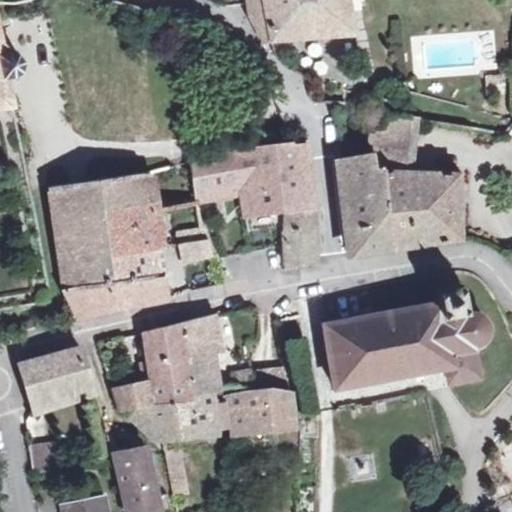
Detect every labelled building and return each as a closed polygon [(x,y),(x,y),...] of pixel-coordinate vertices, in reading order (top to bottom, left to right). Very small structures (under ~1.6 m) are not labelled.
[(264,39),(271,39),(355,31),(348,0),(246,0),(248,12),(264,39)] [(5,52),(0,30),(0,106),(13,104),(8,75),(18,72),(21,70),(22,68),(24,66),(24,64),(24,62),(24,60),(23,58),(22,56),(21,54),(20,53),(17,52),(14,51),(5,52)] [(459,172),(408,170),(393,170),(394,153),(409,155),(413,116),(394,112),(393,118),(370,114),(369,153),(339,157),(344,179),(348,178),(349,249),(349,253),(463,238),(459,172)] [(216,152),(190,159),(197,199),(236,192),(235,179),(240,178),(246,214),(287,209),(286,230),(316,229),(313,189),(299,190),(295,159),(310,157),(308,142),(294,144),(293,140),(238,148),(216,152)] [(393,170),(408,170),(409,155),(394,153),(393,170)] [(311,162),(310,157),(295,159),(299,190),(313,189),(311,162)] [(154,201),(152,195),(148,169),(48,185),(65,287),(104,281),(102,257),(97,209),(154,201)] [(154,201),(155,208),(163,206),(162,194),(152,195),(154,201)] [(102,257),(160,246),(155,208),(154,201),(97,209),(102,257)] [(183,242),(209,238),(203,221),(197,201),(177,204),(183,242)] [(318,260),(316,229),(286,230),(282,230),(287,268),(294,268),(294,263),(318,260)] [(181,242),(186,262),(214,255),(209,238),(183,242),(181,242)] [(186,262),(181,242),(178,243),(183,263),(186,262)] [(104,281),(164,272),(160,246),(102,257),(104,281)] [(251,253),(253,275),(269,274),(267,252),(251,253)] [(168,298),(164,272),(104,281),(65,287),(78,316),(127,306),(162,299),(168,298)] [(448,364),(450,379),(480,373),(474,342),(481,342),(484,340),(486,338),(487,336),(489,332),(490,330),(490,327),(490,325),(489,322),(488,320),(486,317),(485,315),(482,313),(479,312),(474,311),(468,312),(464,286),(440,291),(441,301),(325,324),(331,357),(336,386),(420,370),(448,364)] [(187,355),(207,353),(222,352),(212,314),(182,321),(187,355)] [(192,393),(187,355),(182,321),(147,330),(143,331),(151,380),(154,403),(193,400),(192,393)] [(105,362),(122,358),(120,348),(132,345),(130,334),(99,342),(105,362)] [(21,363),(33,406),(93,386),(80,346),(21,363)] [(213,391),(207,353),(187,355),(192,393),(213,391)] [(129,385),(122,358),(105,362),(110,378),(117,402),(117,403),(119,405),(122,407),(125,408),(127,408),(129,408),(145,405),(154,403),(151,380),(129,385)] [(277,428),(277,422),(298,419),(294,391),(275,394),(274,389),(261,391),(260,386),(245,387),(246,393),(234,395),(233,395),(232,395),(231,395),(231,396),(230,396),(230,397),(229,397),(229,398),(228,399),(227,400),(231,428),(233,431),(234,432),(237,433),(238,433),(245,432),(277,428)] [(218,429),(231,428),(227,400),(228,399),(229,398),(229,397),(230,397),(230,396),(231,396),(231,395),(232,395),(233,395),(234,395),(246,393),(245,387),(239,388),(213,391),(218,429)] [(213,391),(192,393),(193,400),(154,403),(145,405),(129,408),(129,414),(152,435),(218,429),(213,391)] [(53,437),(27,444),(34,471),(60,464),(53,437)] [(113,454),(115,459),(116,463),(127,511),(139,511),(159,508),(147,448),(113,454)] [(64,511),(107,511),(103,495),(63,504),(64,511)]
